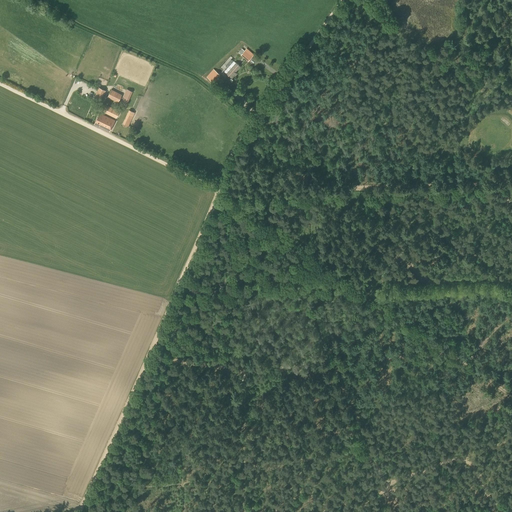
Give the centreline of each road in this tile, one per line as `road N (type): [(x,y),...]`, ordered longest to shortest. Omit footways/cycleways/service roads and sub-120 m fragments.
road 1 (track): [(78,511),(219,189)]
road 2 (track): [(230,198),(511,396)]
road 3 (track): [(511,183),(219,189)]
road 4 (track): [(219,189),(0,83)]
road 5 (track): [(511,93),(461,75),(357,0)]
road 6 (track): [(260,113),(341,0)]
